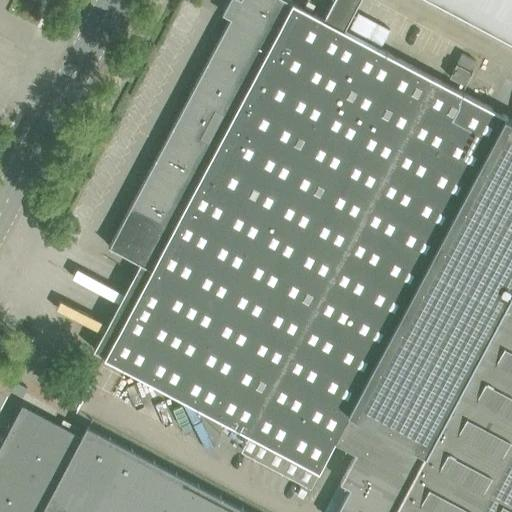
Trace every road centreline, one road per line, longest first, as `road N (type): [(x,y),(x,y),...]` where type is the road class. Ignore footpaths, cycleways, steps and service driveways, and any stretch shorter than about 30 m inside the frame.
road 1 (unknown): [(194,0),(51,276),(45,325),(74,383),(285,511)]
road 2 (tertiary): [(0,216),(115,0)]
road 3 (unknown): [(511,65),(370,0)]
